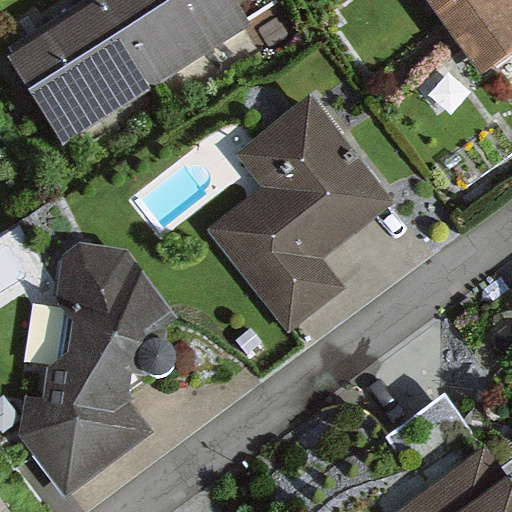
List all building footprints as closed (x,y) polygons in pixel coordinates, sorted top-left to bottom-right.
[(224,0),(111,0),(104,5),(153,79),(240,23),(224,0)] [(511,0),(431,0),(487,74),(511,55),(511,0)] [(104,5),(17,60),(66,135),(153,79),(104,5)] [(378,211),(306,111),(241,157),(266,192),(219,226),(289,324),(334,292),(311,259),(378,211)] [(0,295),(42,275),(23,237),(0,248),(0,295)] [(55,397),(15,426),(66,494),(139,440),(116,410),(139,342),(168,321),(129,264),(84,254),(48,276),(76,314),(55,397)] [(383,511),(511,511),(511,427),(508,421),(383,511)]
